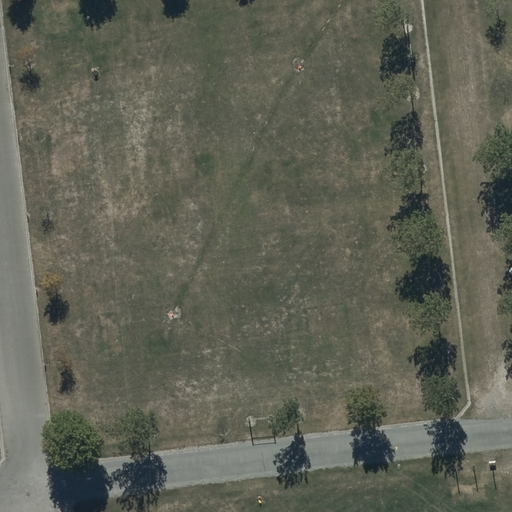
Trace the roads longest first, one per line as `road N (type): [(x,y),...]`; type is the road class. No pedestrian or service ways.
road 1 (track): [(446,0),(511,484)]
road 2 (track): [(511,433),(31,493)]
